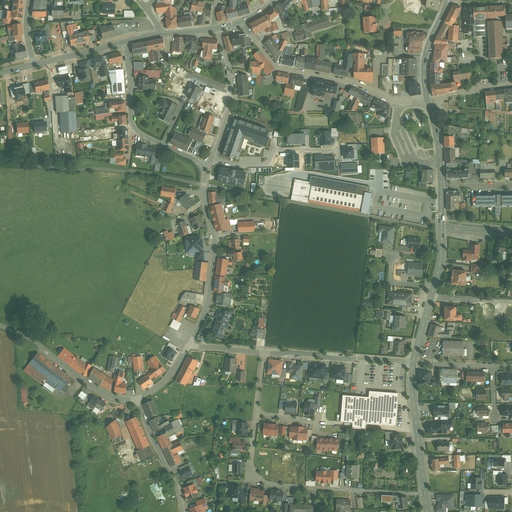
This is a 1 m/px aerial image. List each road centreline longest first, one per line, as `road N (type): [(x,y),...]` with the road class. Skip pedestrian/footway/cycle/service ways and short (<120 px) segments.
road 1 (residential): [(427,102),(399,103),(356,83),(278,68),(240,23)]
road 2 (residential): [(424,495),(250,481),(250,464)]
road 3 (residential): [(202,166),(214,243),(207,300),(188,345)]
road 4 (residential): [(125,42),(133,128),(202,166)]
road 5 (residential): [(135,399),(96,390),(0,326)]
road 6 (residential): [(413,362),(263,353)]
road 7 (secondary): [(424,495),(413,362)]
road 8 (residential): [(212,157),(231,94),(217,28)]
road 9 (residential): [(135,399),(183,511)]
